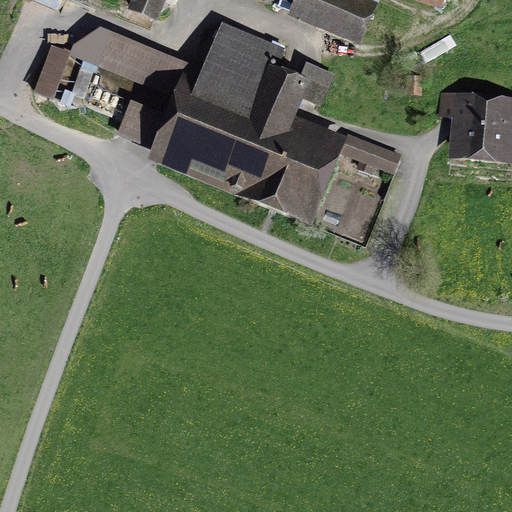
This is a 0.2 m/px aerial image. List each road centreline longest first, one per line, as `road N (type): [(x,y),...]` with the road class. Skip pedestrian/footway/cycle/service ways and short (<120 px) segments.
road 1 (unclassified): [(0,106),(293,254),(423,304),(511,323)]
road 2 (track): [(0,103),(38,33),(73,26),(124,27),(167,40),(224,10),(296,38),(292,62)]
road 3 (track): [(6,511),(129,173)]
road 4 (track): [(467,0),(426,33),(392,44),(351,52),(296,38)]
road 5 (track): [(374,285),(421,151),(439,133)]
